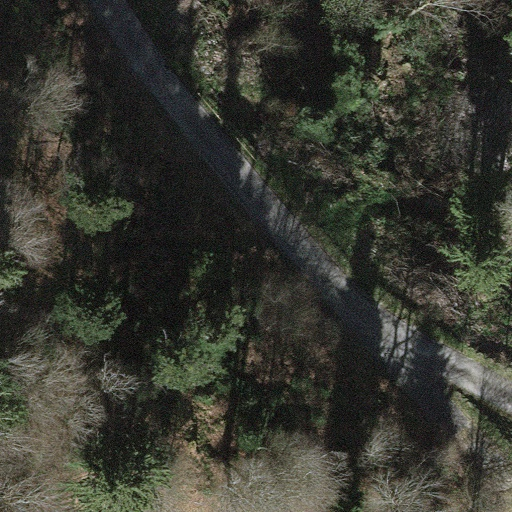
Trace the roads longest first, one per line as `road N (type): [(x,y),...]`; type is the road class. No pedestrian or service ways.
road 1 (unclassified): [(511,391),(377,320),(332,282),(199,123),(112,0)]
road 2 (track): [(377,320),(511,488)]
